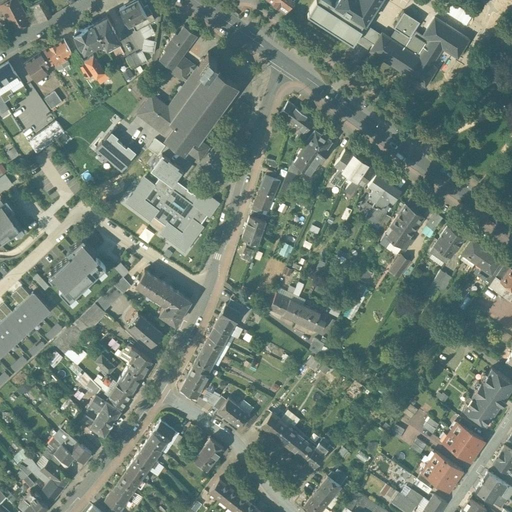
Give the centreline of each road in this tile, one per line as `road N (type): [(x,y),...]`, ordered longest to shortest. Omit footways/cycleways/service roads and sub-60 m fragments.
road 1 (secondary): [(286,61),(511,228)]
road 2 (residential): [(208,286),(83,218),(0,284)]
road 3 (unclassified): [(208,286),(286,61)]
road 4 (residential): [(299,511),(227,430),(159,387)]
road 5 (unclassified): [(62,511),(159,387)]
